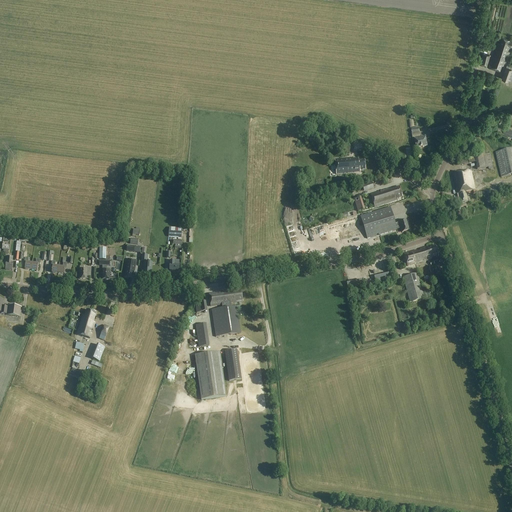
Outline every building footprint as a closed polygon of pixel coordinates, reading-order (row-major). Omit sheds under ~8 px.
[(511,47),(511,45),(511,42),(510,41),(510,40),(502,37),(500,43),(498,43),(493,56),(492,56),(488,68),(501,72),(509,49),(508,49),(509,46),(511,47)] [(487,68),(490,56),(483,54),(480,66),(487,68)] [(505,67),(501,79),(511,83),(511,81),(511,69),(506,68),(505,67)] [(497,130),(502,133),(509,136),(511,131),(505,128),(503,130),(498,128),(497,130)] [(417,148),(424,147),(428,146),(426,137),(415,139),(417,148)] [(501,178),(511,175),(511,148),(495,153),(501,178)] [(474,153),(474,154),(476,162),(477,170),(488,168),(489,169),(493,169),(490,154),(485,155),(485,151),(477,152),(474,153)] [(353,158),(334,160),(336,175),(344,174),(360,172),(360,170),(366,170),(364,159),(358,160),(358,159),(353,159),(353,158)] [(468,202),(467,194),(470,193),(470,191),(472,191),(472,194),(475,194),(473,180),(471,171),(453,174),(457,194),(459,194),(461,203),(468,202)] [(362,185),(364,191),(373,187),(372,182),(362,185)] [(403,197),(400,187),(396,188),(395,187),(371,195),(375,207),(398,200),(397,199),(403,197)] [(457,196),(451,199),(455,206),(461,203),(457,196)] [(355,199),(358,209),(353,210),(354,213),(358,211),(365,209),(361,197),(355,199)] [(402,232),(409,230),(406,220),(395,223),(390,208),(360,216),(367,239),(397,230),(397,229),(401,228),(402,232)] [(342,246),(361,241),(355,222),(336,228),(342,246)] [(169,228),(169,237),(181,238),(182,229),(169,228)] [(416,250),(413,251),(416,263),(416,264),(423,262),(430,260),(432,259),(432,260),(433,262),(430,263),(431,266),(434,265),(434,262),(438,261),(437,257),(438,256),(435,245),(427,248),(427,247),(423,248),(420,249),(420,251),(417,252),(416,250)] [(413,251),(404,254),(408,267),(416,264),(416,263),(413,251)] [(151,274),(152,263),(147,262),(148,255),(142,255),(141,261),(144,262),(144,264),(145,264),(144,274),(151,274)] [(6,265),(5,270),(12,271),(13,264),(12,263),(13,257),(7,256),(6,262),(4,262),(4,265),(6,265)] [(32,263),(31,270),(38,271),(38,264),(39,264),(40,260),(37,259),(36,264),(32,263)] [(128,259),(125,277),(133,278),(136,261),(128,259)] [(179,265),(179,261),(174,260),(174,261),(170,261),(169,271),(179,271),(179,265)] [(59,267),(58,273),(65,274),(65,268),(66,268),(67,263),(63,263),(63,267),(59,267)] [(373,271),(374,277),(375,283),(390,279),(388,274),(387,268),(373,271)] [(410,302),(424,298),(417,274),(403,278),(410,302)] [(211,310),(215,337),(241,334),(237,306),(232,307),(232,304),(237,303),(237,301),(243,301),(241,291),(238,292),(238,291),(233,292),(233,290),(209,294),(211,307),(222,305),(223,309),(211,310)] [(7,307),(2,307),(3,300),(0,299),(0,312),(1,313),(1,314),(6,315),(6,316),(20,317),(22,307),(7,305),(7,307)] [(195,304),(197,313),(207,312),(206,302),(195,304)] [(93,322),(96,312),(86,310),(85,315),(83,315),(77,334),(90,338),(95,323),(93,322)] [(198,347),(209,346),(206,324),(195,325),(198,347)] [(104,341),(110,327),(104,325),(99,339),(104,341)] [(82,353),(84,347),(83,346),(83,344),(76,343),(75,349),(80,350),(79,352),(82,353)] [(99,362),(105,348),(96,345),(91,359),(99,362)] [(229,381),(241,380),(237,350),(224,351),(229,381)] [(129,352),(127,358),(135,361),(137,355),(129,352)] [(195,356),(201,400),(226,397),(220,352),(195,356)]
